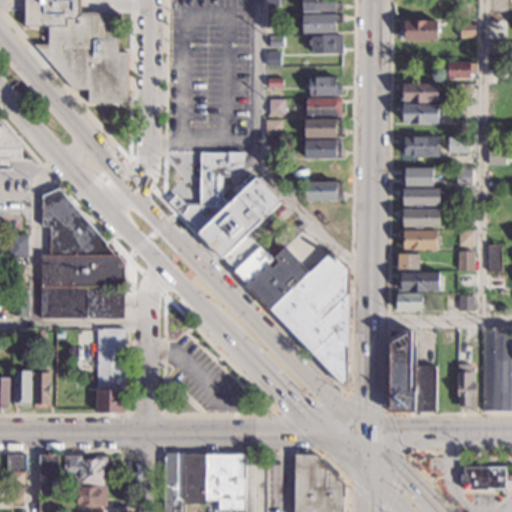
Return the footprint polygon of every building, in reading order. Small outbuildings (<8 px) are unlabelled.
[(34,44),(44,56),(73,89),(88,89),(88,92),(88,100),(88,102),(89,102),(128,103),(127,51),(119,52),(119,50),(119,48),(119,40),(119,24),(119,21),(119,13),(80,13),(80,11),(80,4),(80,0),(24,0),(25,4),(25,11),(25,24),(25,25),(26,25),(48,25),(48,27),(48,29),(48,31),(48,40),(48,44),(34,44)] [(335,0),(335,2),(342,2),(342,12),(302,12),(302,0),(335,0)] [(279,26),(266,26),(266,15),(279,15),(279,26)] [(342,23),(335,23),(336,32),(303,33),(303,15),(342,15),(342,23)] [(437,40),(399,40),(400,23),(437,23),(437,40)] [(474,38),(459,38),(459,23),(474,23),(474,38)] [(342,54),(312,54),(312,35),(342,35),(342,54)] [(283,47),(268,47),(268,37),(283,37),(283,47)] [(505,52),(491,52),(491,42),(505,42),(505,52)] [(280,66),(280,52),(266,51),(266,65),(280,66)] [(476,74),(469,74),(469,79),(443,79),(444,70),(447,70),(447,63),(476,63),(476,74)] [(336,85),(341,85),(341,96),(309,96),(309,77),(336,77),(336,85)] [(282,88),(267,88),(267,78),(283,78),(282,88)] [(438,102),(399,102),(399,84),(401,84),(438,84),(438,102)] [(469,99),(454,99),(454,84),(469,84),(469,99)] [(284,115),(268,115),(269,99),(285,100),(284,115)] [(341,116),(306,116),(306,99),(341,99),(341,116)] [(438,123),(427,123),(427,125),(409,125),(409,123),(400,123),(400,106),(438,106),(438,123)] [(341,138),(305,138),(305,119),(341,119),(341,138)] [(282,136),(265,135),(265,120),(282,120),(282,136)] [(0,121),(0,158),(9,158),(20,158),(20,144),(0,121)] [(438,156),(403,156),(403,146),(399,146),(399,138),(438,138),(438,156)] [(467,153),(447,154),(447,138),(467,138),(467,153)] [(341,159),(305,159),(305,141),(341,141),(341,159)] [(281,157),(263,157),(263,142),(281,142),(281,157)] [(504,164),(504,148),(488,148),(488,165),(504,164)] [(187,206),(186,208),(187,209),(181,214),(196,230),(198,229),(200,231),(199,233),(211,245),(223,257),(224,256),(227,259),(225,260),(235,270),(259,246),(248,234),(281,202),(257,178),(224,210),(221,207),(221,176),(229,176),(229,169),(243,166),(245,152),(227,152),(227,153),(201,152),(200,206),(187,206)] [(0,158),(0,167),(9,167),(9,158),(0,158)] [(341,179),(305,180),(305,162),(341,161),(341,179)] [(428,187),(398,187),(398,167),(428,167),(428,187)] [(471,168),(456,168),(456,185),(472,185),(471,168)] [(342,200),(305,200),(305,182),(342,182),(342,200)] [(107,244),(109,243),(114,249),(111,252),(115,256),(117,255),(120,255),(125,261),(125,319),(40,319),(41,256),(50,256),(50,227),(41,227),(41,196),(58,188),(107,244)] [(439,206),(422,206),(421,208),(415,208),(413,206),(403,206),(403,189),(440,190),(439,206)] [(338,212),(341,212),(341,218),(338,218),(338,228),(336,228),(336,230),(324,230),(324,227),(322,227),(322,213),(307,213),(307,204),(338,204),(338,212)] [(439,228),(403,227),(403,217),(400,217),(400,211),(439,211),(439,228)] [(436,250),(403,250),(403,239),(399,239),(399,231),(436,231),(436,250)] [(473,246),(457,246),(457,231),(473,231),(473,246)] [(26,259),(7,259),(8,236),(27,236),(26,259)] [(235,270),(236,271),(248,283),(272,259),(259,246),(235,270)] [(272,308),(266,301),(253,289),(248,283),(272,259),(285,246),(310,272),(272,308)] [(501,272),(487,272),(487,246),(501,246),(501,272)] [(345,383),(335,373),(316,353),(313,350),(307,344),(297,334),(285,322),(275,311),(272,308),(310,272),(331,251),(333,252),(340,261),(344,264),(348,268),(348,271),(348,341),(348,381),(345,383)] [(473,271),(458,271),(458,252),(473,252),(473,271)] [(419,270),(397,270),(397,255),(419,255),(419,270)] [(24,281),(9,281),(10,265),(24,265),(24,281)] [(439,292),(397,292),(397,274),(439,274),(439,292)] [(28,316),(12,316),(13,294),(21,294),(21,291),(28,291),(28,316)] [(422,311),(396,311),(396,294),(422,294),(422,311)] [(499,313),(485,312),(485,294),(500,294),(499,313)] [(473,311),(458,311),(458,297),(473,297),(473,311)] [(122,413),(95,413),(97,329),(124,329),(122,413)] [(411,346),(415,346),(415,366),(436,366),(436,412),(389,412),(390,330),(411,330),(411,346)] [(44,343),(36,343),(35,331),(43,331),(44,343)] [(511,411),(483,411),(484,331),(511,331),(511,411)] [(469,370),(473,370),(473,381),(476,381),(476,408),(458,408),(458,395),(456,395),(457,363),(470,363),(469,370)] [(30,407),(12,407),(13,371),(31,371),(30,407)] [(49,409),(33,409),(34,374),(49,374),(49,409)] [(9,404),(7,404),(7,408),(0,408),(0,378),(9,378),(9,404)] [(263,399),(260,402),(255,397),(257,394),(263,399)] [(25,473),(7,473),(6,455),(25,455),(25,473)] [(245,455),(245,511),(217,511),(217,500),(204,500),(204,505),(184,505),(184,511),(163,511),(163,455),(245,455)] [(344,486),(343,511),(293,511),(294,455),(316,456),(344,486)] [(57,511),(38,511),(39,456),(58,456),(57,511)] [(81,459),(102,459),(102,457),(108,457),(108,467),(103,467),(103,487),(75,486),(75,478),(73,478),(73,473),(64,473),(64,456),(81,456),(81,459)] [(485,467),(505,467),(505,470),(510,470),(510,484),(505,484),(505,490),(486,490),(486,492),(461,493),(461,485),(458,485),(458,472),(461,472),(461,465),(485,465),(485,467)] [(23,486),(7,486),(7,474),(23,474),(23,486)] [(106,507),(77,507),(77,487),(106,487),(106,507)] [(22,499),(5,499),(5,488),(22,489),(22,499)]
